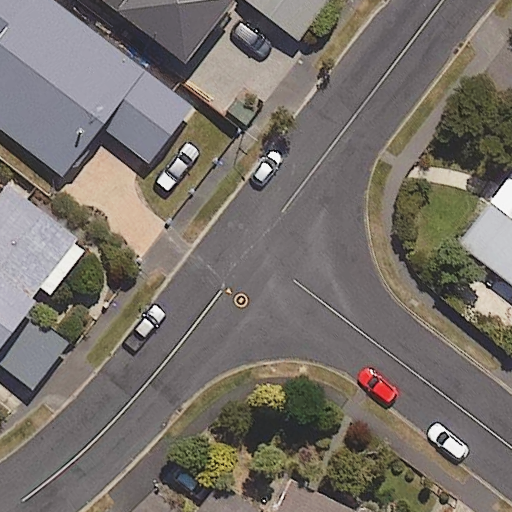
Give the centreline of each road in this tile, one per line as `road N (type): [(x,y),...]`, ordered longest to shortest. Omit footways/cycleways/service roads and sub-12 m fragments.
road 1 (residential): [(4,511),(75,458),(146,386),(254,249)]
road 2 (residential): [(254,249),(511,448)]
road 3 (residential): [(254,249),(440,0)]
